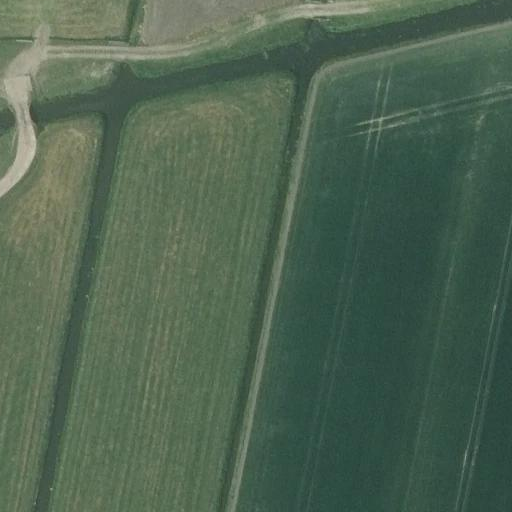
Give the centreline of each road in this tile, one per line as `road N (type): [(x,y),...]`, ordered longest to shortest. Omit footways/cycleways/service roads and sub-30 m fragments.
road 1 (track): [(382,0),(304,10),(156,54),(69,55),(0,81)]
road 2 (track): [(0,186),(30,151),(15,79)]
